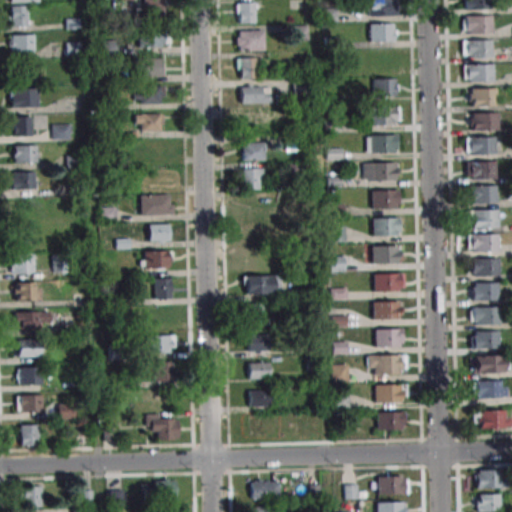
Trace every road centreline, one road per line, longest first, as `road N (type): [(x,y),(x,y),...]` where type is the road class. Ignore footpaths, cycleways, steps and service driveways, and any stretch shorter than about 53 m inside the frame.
road 1 (residential): [(0,467),(511,450)]
road 2 (residential): [(197,0),(209,511)]
road 3 (residential): [(438,511),(426,0)]
